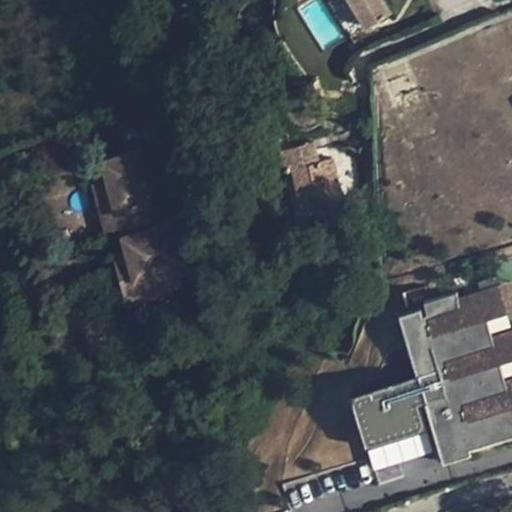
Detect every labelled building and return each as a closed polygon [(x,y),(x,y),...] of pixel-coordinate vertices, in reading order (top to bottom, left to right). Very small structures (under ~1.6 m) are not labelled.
[(328,0),(351,36),(352,34),(368,25),(391,10),(385,0),(328,0)] [(368,25),(352,34),(362,49),(378,42),(368,25)] [(282,149),(287,170),(294,169),(294,167),(318,162),(314,142),(282,149)] [(156,145),(104,160),(109,178),(95,181),(100,200),(114,197),(122,226),(124,234),(159,225),(151,198),(169,193),(156,145)] [(318,162),(294,167),(294,169),(303,210),(342,202),(332,159),(318,162)] [(114,197),(100,200),(107,230),(122,226),(114,197)] [(159,225),(124,234),(128,249),(114,253),(119,274),(134,270),(136,278),(141,299),(184,287),(178,266),(189,264),(177,220),(159,225)] [(136,278),(134,270),(119,274),(127,303),(141,299),(136,278)] [(511,373),(508,375),(502,356),(511,352),(511,324),(495,330),(489,311),(510,305),(502,278),(481,285),(459,291),(458,286),(426,295),(427,301),(430,309),(430,310),(424,311),(421,302),(399,309),(418,373),(440,366),(448,392),(426,399),(442,454),(464,447),(458,428),(464,426),(469,445),(470,450),(511,437),(511,411),(509,413),(507,406),(511,403),(511,373)] [(440,366),(418,373),(426,399),(448,392),(440,366)] [(445,463),(472,455),(470,450),(464,426),(458,428),(464,447),(442,454),(445,463)]
